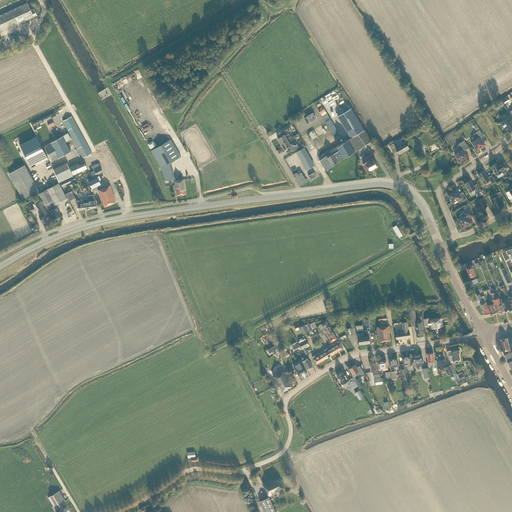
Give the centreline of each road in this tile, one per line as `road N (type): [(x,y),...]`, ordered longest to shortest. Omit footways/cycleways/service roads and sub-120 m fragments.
road 1 (primary): [(0,266),(93,224),(299,194)]
road 2 (unclassified): [(245,469),(286,447),(285,398),(316,375),(362,353),(482,331)]
road 3 (unclassified): [(117,511),(187,469),(245,469)]
road 4 (residential): [(454,236),(440,187),(511,138)]
